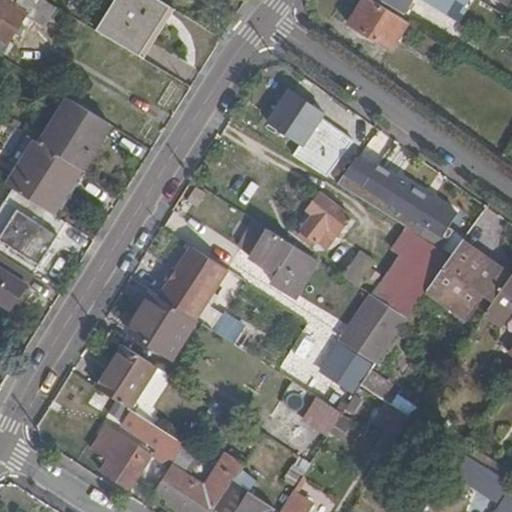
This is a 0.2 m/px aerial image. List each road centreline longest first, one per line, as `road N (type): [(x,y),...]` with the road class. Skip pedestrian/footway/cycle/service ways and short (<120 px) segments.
road 1 (residential): [(256,24),(0,438)]
road 2 (residential): [(256,24),(511,197)]
